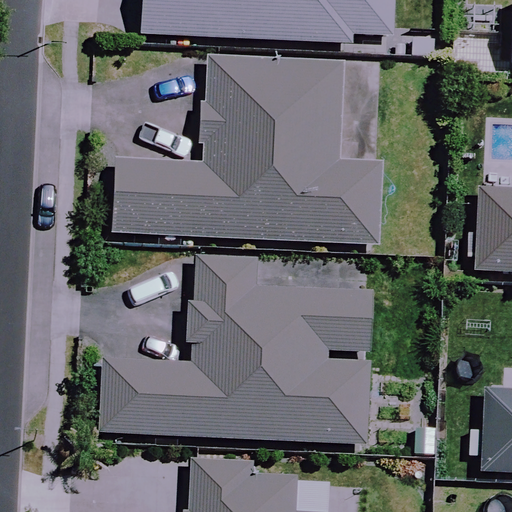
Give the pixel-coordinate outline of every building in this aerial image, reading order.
[(134,0),(133,42),(346,49),(346,40),(387,41),(388,0),(134,0)] [(207,110),(198,109),(196,147),(205,148),(204,172),(108,168),(104,237),(373,250),(377,172),(334,170),(339,73),(209,67),(207,110)] [(511,197),(473,196),(470,277),(511,278),(511,197)] [(326,356),(365,358),(368,298),(256,292),(257,265),(195,262),(190,370),(99,365),(96,436),(358,449),(362,376),(326,374),(326,356)] [(511,369),(504,369),(503,398),(482,397),(478,477),(511,478),(511,369)] [(436,377),(373,374),(368,462),(431,465),(436,377)] [(187,511),(324,511),(325,488),(288,486),(289,472),(190,467),(187,511)]
